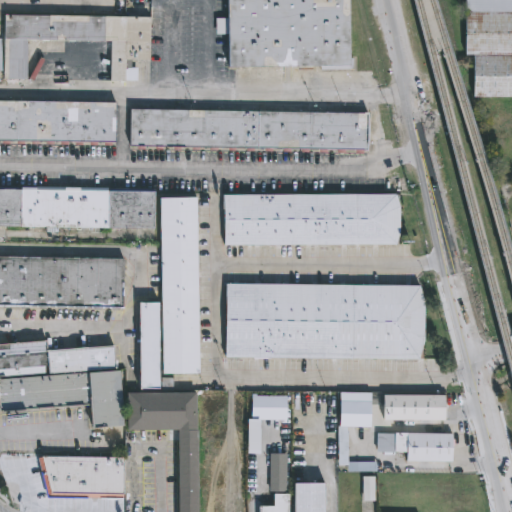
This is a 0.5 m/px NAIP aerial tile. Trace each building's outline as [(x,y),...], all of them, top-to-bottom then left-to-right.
[(343,0),(345,60),(350,60),(350,70),(317,71),(317,68),(222,70),(222,35),(213,35),(213,19),(223,19),(222,0),(343,0)] [(511,0),(511,97),(469,98),(469,56),(461,56),(461,0),(511,0)] [(149,18),(149,61),(133,61),(133,67),(139,67),(139,80),(112,80),(112,42),(25,40),(24,81),(1,80),(2,16),(149,18)] [(0,100),(116,102),(115,141),(99,141),(99,143),(92,143),(92,141),(70,141),(69,144),(62,144),(62,140),(40,140),(40,143),(33,143),(33,141),(12,140),(12,143),(3,143),(3,140),(0,140),(0,100)] [(363,113),(363,112),(368,112),(367,151),(329,150),(329,152),(320,152),(320,149),(219,147),(219,150),(210,150),(210,147),(181,146),(181,150),(173,149),(173,146),(146,146),(146,149),(137,149),(138,146),(128,146),(129,108),(363,113)] [(103,187),(103,190),(149,190),(149,228),(54,227),(54,232),(43,232),(43,227),(0,226),(0,187),(16,188),(16,186),(103,187)] [(393,244),(219,244),(220,193),(392,193),(396,205),(396,232),(393,244)] [(198,373),(162,373),(159,197),(196,197),(198,373)] [(0,257),(123,260),(122,309),(120,309),(120,312),(113,312),(113,310),(102,309),(102,312),(94,312),(95,310),(75,311),(75,309),(65,309),(65,311),(56,311),(56,308),(46,308),(46,311),(39,311),(39,308),(29,308),(29,311),(21,311),(21,308),(10,308),(10,310),(2,310),(2,307),(0,307),(0,257)] [(415,358),(221,356),(222,283),(416,285),(421,303),(421,340),(415,358)] [(158,388),(138,389),(138,302),(158,302),(158,388)] [(0,344),(45,341),(45,351),(113,346),(114,371),(118,371),(122,426),(90,429),(88,405),(0,412),(0,379),(47,376),(47,373),(0,376),(0,344)] [(195,391),(195,429),(197,429),(197,511),(177,511),(177,429),(126,429),(126,391),(195,391)] [(371,393),(369,427),(339,426),(340,391),(371,393)] [(441,419),(380,419),(380,394),(441,394),(441,419)] [(259,454),(247,454),(247,420),(249,420),(249,396),(284,397),(284,419),(259,419),(259,454)] [(449,433),(449,440),(453,440),(453,446),(448,446),(448,461),(403,461),(403,451),(391,451),(392,432),(449,433)] [(270,492),(269,492),(269,454),(286,454),(286,491),(270,492)] [(127,461),(126,478),(119,478),(119,498),(45,499),(37,456),(120,457),(120,461),(127,461)] [(374,502),(374,478),(362,478),(362,502),(374,502)] [(322,481),(323,511),(293,511),(293,481),(322,481)] [(285,494),(285,511),(255,511),(255,506),(270,506),(270,494),(285,494)]
